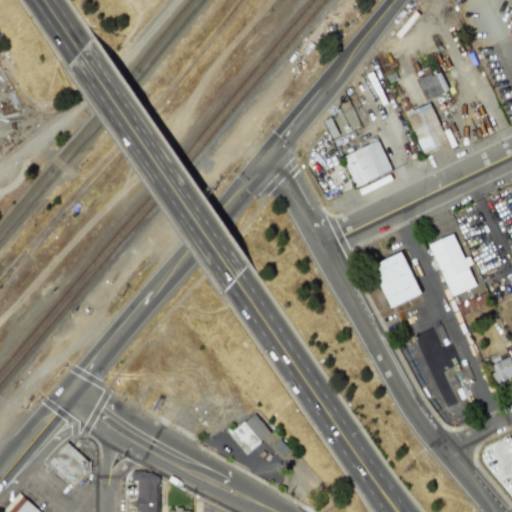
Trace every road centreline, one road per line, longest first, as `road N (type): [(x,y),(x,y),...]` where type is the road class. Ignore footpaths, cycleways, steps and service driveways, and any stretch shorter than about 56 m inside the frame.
road 1 (tertiary): [(497,511),(416,415),(322,245)]
road 2 (secondary): [(82,52),(234,274)]
road 3 (secondary): [(234,274),(372,478)]
road 4 (tertiary): [(322,245),(511,151)]
road 5 (tertiary): [(268,153),(395,0)]
road 6 (tertiary): [(143,304),(268,153)]
road 7 (track): [(0,329),(130,183)]
